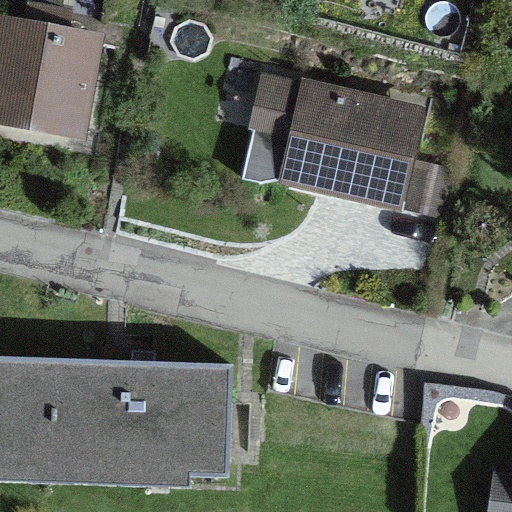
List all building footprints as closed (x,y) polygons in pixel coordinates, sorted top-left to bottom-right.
[(0,117),(78,131),(93,45),(0,29),(0,117)] [(259,131),(312,144),(303,184),(399,207),(420,119),(270,84),(259,131)] [(422,169),(414,209),(442,215),(451,176),(422,169)] [(0,466),(49,469),(54,360),(0,358),(0,466)] [(231,366),(54,360),(49,469),(227,476),(231,366)]
